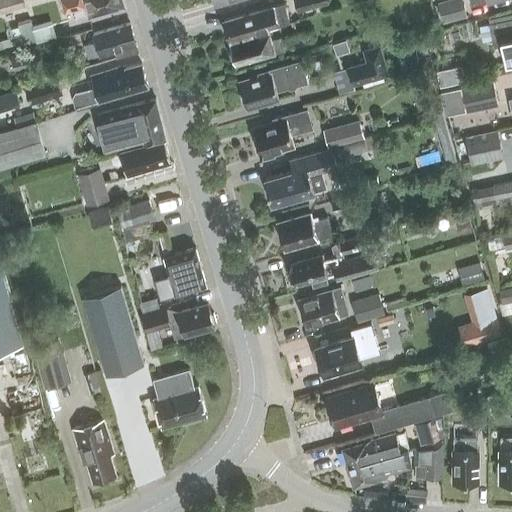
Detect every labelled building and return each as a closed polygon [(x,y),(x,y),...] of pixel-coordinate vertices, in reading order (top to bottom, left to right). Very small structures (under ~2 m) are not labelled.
[(25,6),(22,0),(0,0),(0,7),(1,13),(25,6)] [(89,16),(124,6),(122,0),(60,0),(64,12),(86,6),(89,16)] [(326,2),(325,0),(294,0),(297,10),(326,2)] [(466,16),(461,0),(443,0),(437,2),(442,23),(466,16)] [(284,2),(272,6),(223,20),(228,39),(267,28),(267,29),(290,22),(284,2)] [(31,25),(29,17),(17,21),(23,44),(52,37),(48,21),(31,25)] [(511,18),(488,23),(493,47),(501,45),(505,64),(511,62),(511,18)] [(87,57),(99,54),(99,56),(113,52),(114,57),(137,51),(129,23),(93,33),(95,40),(83,44),(87,57)] [(267,28),(228,39),(235,64),(274,52),(283,49),(282,46),(289,44),(291,51),(309,46),(304,32),(291,36),(290,34),(280,37),(280,36),(270,39),(267,29),(267,28)] [(389,74),(380,44),(362,49),(365,60),(347,66),(353,85),(389,74)] [(15,73),(44,65),(39,48),(10,56),(15,73)] [(268,68),(269,70),(256,74),(256,77),(239,81),(243,94),(240,95),(242,103),(245,102),(246,106),(278,97),(276,91),(288,87),(290,89),(296,87),(297,84),(307,81),(300,59),(268,68)] [(94,86),(76,91),(73,98),(76,110),(99,103),(98,100),(147,86),(141,63),(120,69),(119,66),(91,75),(94,86)] [(454,85),(451,68),(436,71),(439,88),(454,85)] [(61,93),(56,76),(24,85),(29,103),(61,93)] [(497,106),(492,79),(461,86),(466,113),(497,106)] [(444,115),(465,110),(460,87),(439,92),(444,115)] [(143,141),(144,144),(166,139),(155,98),(118,108),(119,108),(96,114),(105,151),(127,145),(143,141)] [(289,133),(311,127),(306,109),(271,118),(272,122),(251,127),(254,138),(252,139),(255,149),(258,148),(260,153),(292,144),(289,133)] [(25,123),(23,116),(0,123),(0,166),(46,153),(37,120),(25,123)] [(364,138),(359,119),(322,129),(328,148),(364,138)] [(502,157),(496,129),(465,136),(471,164),(502,157)] [(377,147),(374,136),(343,145),(346,155),(377,147)] [(144,144),(119,151),(126,175),(171,162),(164,140),(166,139),(144,144)] [(331,148),(289,159),(292,170),(264,178),(271,202),(317,189),(313,174),(337,167),(331,148)] [(109,199),(100,167),(77,174),(86,205),(109,199)] [(511,194),(511,180),(470,189),(474,206),(495,202),(495,198),(511,194)] [(358,207),(355,193),(331,200),(335,213),(358,207)] [(123,229),(134,226),(155,220),(151,208),(149,201),(128,207),(128,208),(118,211),(123,229)] [(318,238),(332,234),(327,217),(313,221),(311,213),(277,222),(284,248),(318,238)] [(384,242),(381,230),(365,234),(368,246),(384,242)] [(511,247),(511,231),(501,234),(504,249),(511,247)] [(365,247),(362,234),(338,241),(331,245),(333,253),(342,254),(365,247)] [(172,278),(176,293),(206,285),(195,248),(165,256),(172,278)] [(292,267),(289,268),(292,279),(295,279),(296,283),(311,279),(313,285),(325,281),(324,277),(335,274),(336,279),(376,269),(372,254),(336,263),(335,258),(323,261),(322,255),(291,263),(292,267)] [(0,349),(23,344),(0,261),(0,349)] [(484,278),(480,262),(457,267),(461,284),(484,278)] [(374,274),(356,276),(359,294),(377,291),(374,274)] [(144,363),(120,284),(82,296),(105,374),(144,363)] [(511,312),(511,285),(498,289),(504,314),(511,312)] [(486,286),(465,293),(474,321),(495,315),(486,286)] [(340,287),(298,299),(305,325),(340,315),(340,314),(347,312),(340,287)] [(385,313),(379,292),(352,300),(358,321),(385,313)] [(181,302),(166,306),(169,318),(174,337),(214,326),(207,303),(183,310),(181,302)] [(170,324),(165,305),(140,312),(146,332),(170,324)] [(323,374),(360,363),(359,359),(380,353),(371,321),(350,327),(351,331),(314,342),(315,346),(319,360),(316,364),(318,370),(322,371),(323,374)] [(511,351),(506,335),(486,341),(491,357),(511,351)] [(71,381),(63,351),(36,358),(44,388),(71,381)] [(194,386),(189,366),(152,377),(154,387),(157,396),(153,398),(153,399),(154,399),(161,425),(160,425),(160,427),(207,414),(206,413),(205,413),(198,387),(199,387),(199,385),(194,386)] [(100,389),(95,371),(84,374),(90,392),(100,389)] [(447,390),(430,395),(381,409),(373,383),(326,396),(335,426),(370,416),(374,432),(452,409),(447,390)] [(93,480),(115,473),(110,454),(114,453),(103,418),(74,427),(74,429),(73,429),(83,462),(87,461),(93,480)] [(439,438),(443,438),(443,426),(441,418),(434,420),(433,418),(414,424),(420,444),(439,438)] [(396,433),(375,438),(341,447),(347,465),(380,455),(406,449),(406,447),(401,449),(396,433)] [(511,481),(511,436),(500,437),(500,448),(499,448),(498,482),(511,481)] [(478,482),(478,449),(476,449),(476,437),(454,437),(454,448),(452,449),(452,482),(478,482)] [(442,445),(425,444),(413,448),(413,464),(425,465),(424,482),(442,482),(442,445)] [(380,455),(347,465),(353,486),(387,476),(386,474),(411,467),(406,449),(380,455)] [(427,489),(406,487),(405,500),(425,501),(427,489)]
